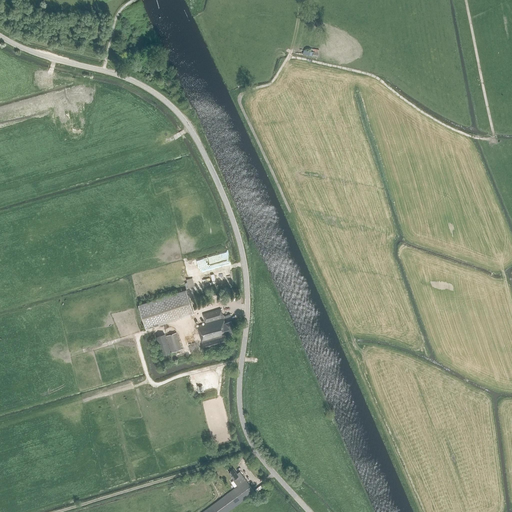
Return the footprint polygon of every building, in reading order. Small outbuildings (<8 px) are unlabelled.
[(307,48),(306,55),(317,57),(319,50),(307,48)] [(192,259),(193,265),(203,263),(202,257),(192,259)] [(189,279),(189,282),(187,282),(189,288),(196,286),(194,277),(189,279)] [(146,329),(194,313),(186,289),(139,304),(146,329)] [(195,304),(197,311),(212,306),(210,298),(195,304)] [(221,309),(208,312),(204,314),(206,323),(197,326),(204,349),(226,343),(223,335),(228,333),(229,334),(235,332),(232,320),(225,322),(221,309)] [(172,352),(182,349),(177,332),(167,335),(172,352)] [(171,353),(164,334),(156,337),(162,355),(171,353)] [(227,511),(255,492),(253,489),(241,474),(239,476),(237,474),(237,473),(233,468),(228,471),(233,477),(233,478),(232,479),(237,486),(234,489),(226,494),(202,511),(227,511)]
